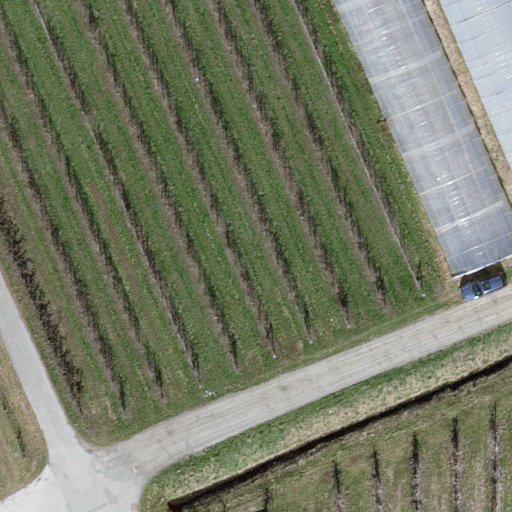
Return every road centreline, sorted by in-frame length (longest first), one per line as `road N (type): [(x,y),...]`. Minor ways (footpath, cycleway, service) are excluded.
road 1 (track): [(29,511),(193,433),(511,300)]
road 2 (track): [(86,487),(0,295)]
